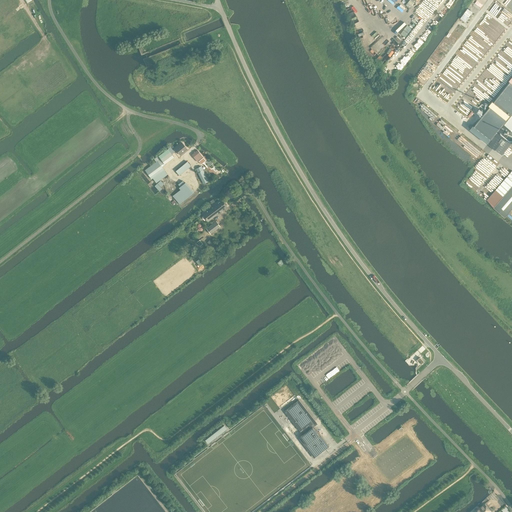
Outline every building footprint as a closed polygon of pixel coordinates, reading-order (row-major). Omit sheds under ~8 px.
[(409,0),(405,5),(409,8),(416,0),(415,0),(409,0)] [(473,125),(470,130),(488,145),(502,155),(511,142),(511,76),(509,81),(510,82),(494,102),(492,101),(489,106),(490,107),(474,126),(473,125)] [(175,148),(173,150),(174,152),(176,150),(180,155),(187,149),(182,143),(175,148)] [(156,162),(145,170),(151,179),(152,178),(156,183),(167,175),(161,167),(157,161),(161,158),(165,164),(174,157),(172,154),(174,152),(173,150),(170,147),(158,156),(154,159),(156,162)] [(197,150),(192,155),(197,162),(198,161),(201,164),(205,161),(203,158),(203,157),(197,150)] [(187,161),(175,171),(179,175),(191,166),(187,161)] [(196,169),(204,184),(211,180),(206,169),(204,170),(201,166),(196,169)] [(511,171),(486,200),(504,216),(505,217),(511,209),(511,171)] [(177,192),(173,196),(180,204),(184,201),(177,192)] [(212,206),(202,214),(207,221),(227,206),(221,199),(216,203),(213,199),(210,202),(212,205),(211,205),(212,206)] [(206,229),(210,234),(220,226),(216,221),(206,229)] [(300,438),(315,457),(329,446),(314,427),(317,424),(299,400),(292,405),(293,405),(291,407),(291,406),(284,411),(301,432),(303,434),(300,437),(301,438),(300,438)] [(227,429),(224,425),(205,440),(208,444),(227,429)]
